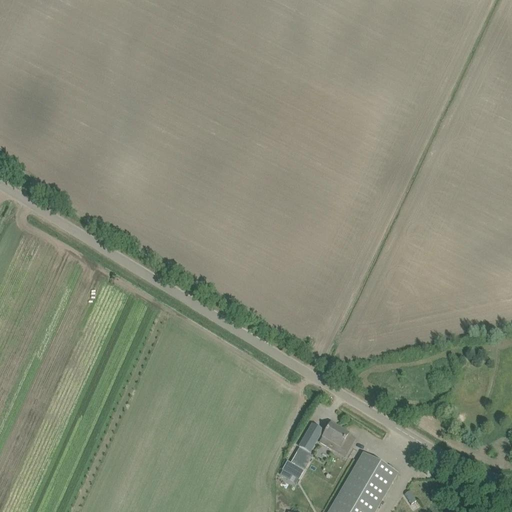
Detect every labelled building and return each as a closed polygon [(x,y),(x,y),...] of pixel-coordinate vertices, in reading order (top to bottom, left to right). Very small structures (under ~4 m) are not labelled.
[(331,450),(334,444),(340,448),(348,452),(355,440),(348,435),(348,434),(336,428),(337,426),(333,423),(332,425),(330,424),(319,443),(331,450)] [(309,453),(318,440),(307,433),(299,447),(309,453)] [(282,472),(298,481),(311,458),(298,450),(290,465),(287,463),(282,472)] [(375,511),(397,475),(363,455),(329,511),(375,511)] [(410,492),(404,495),(410,505),(416,501),(410,492)]
